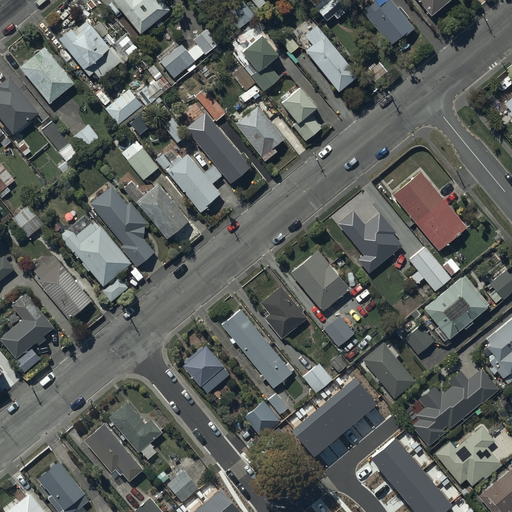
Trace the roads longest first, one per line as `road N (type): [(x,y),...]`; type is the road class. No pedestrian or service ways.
road 1 (residential): [(425,95),(129,337)]
road 2 (residential): [(272,511),(129,337)]
road 3 (residential): [(129,337),(0,445)]
road 4 (residential): [(425,95),(511,200)]
